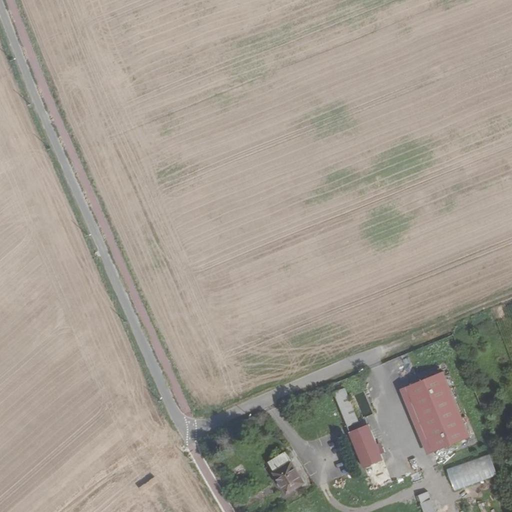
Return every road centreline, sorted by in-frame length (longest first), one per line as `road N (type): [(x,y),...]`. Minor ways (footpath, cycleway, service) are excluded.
road 1 (residential): [(180,436),(0,9)]
road 2 (unclassified): [(377,355),(180,436)]
road 3 (track): [(377,355),(511,307)]
